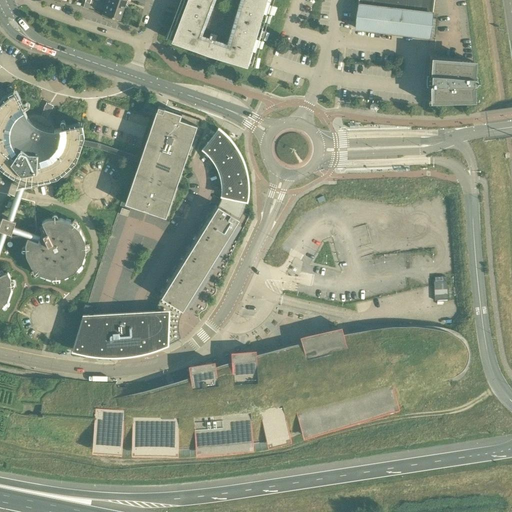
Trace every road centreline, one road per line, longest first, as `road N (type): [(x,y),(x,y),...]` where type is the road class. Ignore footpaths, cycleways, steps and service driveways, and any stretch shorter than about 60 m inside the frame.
road 1 (motorway): [(511,449),(178,498),(0,481)]
road 2 (tertiary): [(0,353),(114,370),(174,356),(218,319),(265,225)]
road 3 (tertiary): [(131,75),(35,42),(2,8)]
road 4 (tertiary): [(318,158),(427,151),(463,136)]
road 5 (tertiary): [(463,136),(319,142)]
road 6 (residential): [(143,45),(28,0)]
